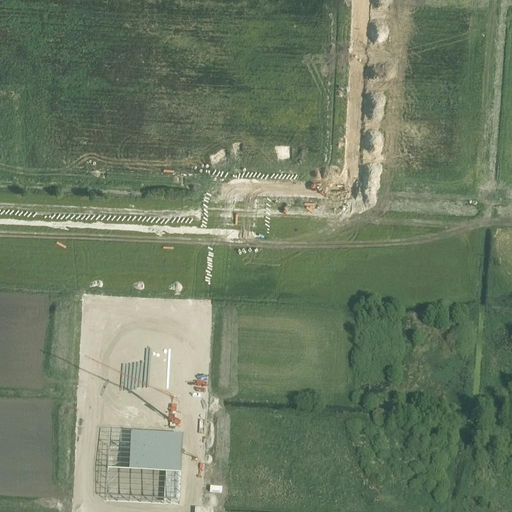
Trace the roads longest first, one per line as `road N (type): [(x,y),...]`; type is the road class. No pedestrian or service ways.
road 1 (unclassified): [(361,0),(350,196),(224,189)]
road 2 (track): [(511,204),(350,196)]
